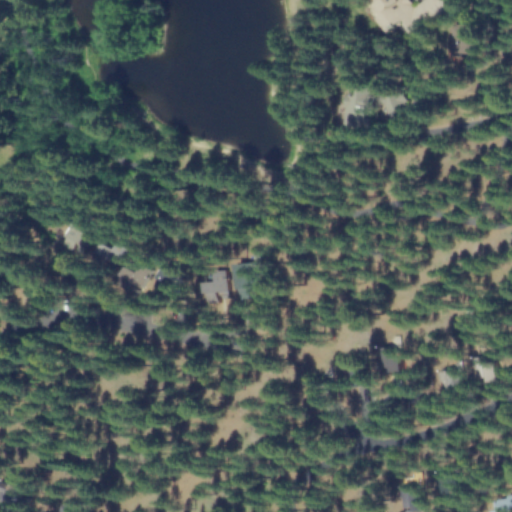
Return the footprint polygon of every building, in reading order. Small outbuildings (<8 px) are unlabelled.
[(384,34),(417,12),(408,0),(373,0),(369,3),(378,16),(374,18),(384,34)] [(431,18),(451,6),(447,0),(420,0),(431,18)] [(466,44),(472,45),(472,30),(452,29),(451,52),(466,53),(466,44)] [(364,92),(346,91),(344,127),(363,127),(364,92)] [(84,255),(100,229),(81,218),(65,244),(84,255)] [(151,271),(142,265),(139,270),(132,265),(125,275),(142,286),(151,271)] [(502,497),(500,511),(511,511),(511,494),(510,498),(502,497)]
